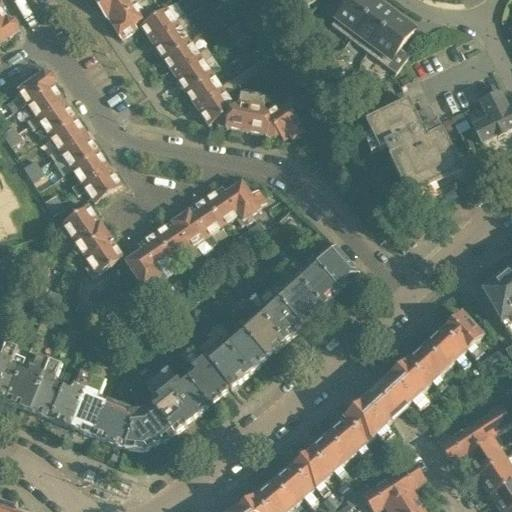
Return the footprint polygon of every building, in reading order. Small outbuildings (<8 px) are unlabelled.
[(92,0),(99,9),(111,0),(92,0)] [(111,25),(146,1),(145,0),(111,0),(99,9),(107,21),(108,20),(111,25)] [(203,0),(201,2),(206,9),(216,1),(215,0),(203,0)] [(351,0),(331,27),(350,41),(378,4),(380,1),(377,0),(351,0)] [(122,42),(137,32),(134,28),(147,20),(155,13),(150,7),(146,1),(111,25),(122,42)] [(221,8),(216,1),(206,9),(211,16),(221,8)] [(385,5),(380,1),(378,4),(350,41),(367,54),(395,17),(383,8),(385,5)] [(152,45),(187,21),(185,17),(177,23),(168,10),(141,28),(152,45)] [(395,17),(367,54),(386,69),(414,32),(409,28),(411,25),(397,15),(395,17)] [(19,28),(15,22),(8,21),(0,26),(0,47),(18,36),(19,28)] [(190,26),(187,21),(152,45),(164,61),(191,43),(182,31),(190,26)] [(227,32),(232,39),(242,32),(238,25),(227,32)] [(247,39),(242,32),(232,39),(236,46),(247,39)] [(191,43),(164,61),(175,78),(210,54),(207,50),(199,56),(191,43)] [(323,65),(333,58),(327,49),(317,56),(323,65)] [(222,72),(210,54),(175,78),(186,94),(213,76),(214,77),(222,72)] [(329,74),(339,67),(333,58),(323,65),(329,74)] [(267,59),(251,71),(255,78),(272,66),(267,59)] [(239,89),(255,78),(251,71),(234,82),(239,89)] [(22,112),(27,108),(54,89),(55,82),(52,77),(45,76),(18,94),(20,97),(14,101),(22,112)] [(213,76),(186,94),(197,111),(232,87),(230,84),(222,89),(214,77),(213,76)] [(282,83),(289,94),(296,90),(289,79),(282,83)] [(236,92),(232,87),(197,111),(210,129),(215,125),(235,109),(228,97),(236,92)] [(27,125),(30,129),(65,106),(54,89),(27,108),(35,120),(27,125)] [(304,101),(296,90),(289,94),(296,105),(304,101)] [(501,96),(480,106),(487,121),(473,128),(482,146),(496,139),(497,140),(505,136),(504,135),(511,131),(511,113),(510,110),(508,111),(501,96)] [(235,109),(215,125),(218,129),(247,135),(254,99),(241,97),(239,108),(238,107),(235,109)] [(266,101),(254,99),(247,135),(267,139),(267,138),(275,140),(280,136),(267,116),(266,112),(264,112),(266,101)] [(267,116),(280,136),(284,142),(290,138),(293,143),(305,135),(296,121),(297,121),(285,103),(267,116)] [(368,105),(357,110),(362,122),(373,117),(368,105)] [(410,203),(452,183),(463,177),(443,134),(442,135),(432,114),(417,121),(409,105),(366,125),(379,153),(386,150),(391,159),(389,160),(410,203)] [(41,128),(49,140),(76,122),(65,106),(30,129),(33,133),(41,128)] [(454,127),(466,122),(462,115),(462,114),(451,120),(454,127)] [(87,139),(76,122),(49,140),(58,152),(50,158),(53,162),(87,139)] [(3,137),(8,144),(18,136),(14,129),(3,137)] [(23,143),(18,136),(8,144),(12,151),(23,143)] [(63,161),(72,173),(99,155),(87,139),(53,162),(55,166),(63,161)] [(110,171),(99,155),(72,173),(80,186),(72,191),(75,195),(110,171)] [(25,171),(29,177),(40,171),(36,164),(25,171)] [(330,171),(331,172),(339,185),(350,179),(341,164),(330,171)] [(44,178),(40,171),(29,177),(33,185),(44,178)] [(110,171),(75,195),(78,200),(86,194),(95,207),(122,189),(110,171)] [(243,185),(226,196),(246,227),(246,228),(255,222),(252,218),(260,212),(260,211),(267,206),(259,194),(252,198),(243,185)] [(242,230),(246,227),(226,196),(222,190),(205,202),(223,230),(236,221),(242,230)] [(46,205),(50,212),(61,205),(57,198),(46,205)] [(212,238),(223,230),(205,202),(188,214),(207,241),(212,249),(217,246),(212,238)] [(66,212),(61,205),(50,212),(54,219),(66,212)] [(63,228),(74,244),(101,226),(90,209),(63,228)] [(195,249),(207,241),(188,214),(171,225),(196,261),(201,257),(195,249)] [(192,263),(196,261),(171,225),(155,236),(174,264),(187,255),(192,263)] [(260,225),(250,233),(255,239),(265,231),(260,225)] [(113,243),(101,226),(74,244),(86,261),(113,243)] [(244,247),(255,239),(250,233),(239,241),(244,247)] [(162,272),(174,264),(155,236),(138,247),(142,253),(158,275),(161,279),(164,282),(168,280),(162,272)] [(316,260),(313,263),(341,295),(355,281),(356,275),(320,237),(313,244),(328,260),(322,266),(316,260)] [(124,259),(123,258),(113,243),(86,261),(90,268),(85,271),(92,281),(124,259)] [(289,257),(275,243),(268,249),(282,264),(289,257)] [(216,255),(221,261),(232,253),(227,247),(216,255)] [(161,279),(158,275),(142,253),(126,264),(144,291),(157,282),(162,291),(167,287),(164,282),(161,279)] [(7,255),(0,257),(0,278),(14,273),(7,255)] [(211,259),(200,267),(205,274),(216,266),(211,259)] [(323,311),(341,295),(313,263),(309,266),(315,272),(308,278),(294,263),(287,270),(323,311)] [(190,286),(205,274),(200,267),(184,279),(190,286)] [(303,330),(323,311),(287,270),(279,277),(294,292),(284,300),(279,295),(275,299),(303,330)] [(511,361),(511,270),(483,294),(502,326),(511,342),(503,347),(511,361)] [(231,285),(236,291),(243,285),(238,279),(231,285)] [(179,284),(169,292),(174,298),(184,290),(179,284)] [(163,306),(174,298),(169,292),(159,300),(163,306)] [(61,313),(66,300),(51,294),(46,306),(61,313)] [(256,298),(249,304),(285,346),(303,330),(275,299),(272,301),(277,307),(270,314),(256,298)] [(268,362),(285,346),(249,304),(241,311),(252,323),(246,328),(244,326),(240,329),(268,362)] [(90,308),(78,305),(76,314),(88,317),(90,308)] [(460,317),(443,334),(464,357),(467,354),(475,363),(482,356),(474,348),(482,340),(460,317)] [(249,377),(268,362),(240,329),(236,332),(239,335),(231,341),(222,329),(214,335),(249,377)] [(462,359),(464,357),(443,334),(426,350),(447,373),(455,365),(464,374),(471,367),(462,359)] [(231,392),(249,377),(214,335),(207,341),(210,344),(200,352),(206,359),(205,360),(231,392)] [(20,374),(21,374),(27,359),(29,354),(6,345),(0,360),(0,401),(8,405),(20,374)] [(439,380),(447,373),(426,350),(408,366),(429,389),(432,386),(440,396),(447,389),(439,380)] [(192,373),(186,378),(210,408),(228,394),(193,352),(182,361),(192,373)] [(486,376),(506,363),(499,352),(479,366),(486,376)] [(29,354),(27,359),(21,374),(20,374),(8,405),(24,411),(23,412),(30,414),(51,363),(38,358),(29,354)] [(63,368),(51,363),(30,414),(37,417),(38,416),(53,423),(65,392),(71,377),(61,373),(63,368)] [(421,396),(429,389),(408,366),(406,364),(389,380),(412,405),(420,414),(429,405),(421,396)] [(196,420),(210,408),(186,378),(178,384),(168,372),(158,380),(193,423),(196,420)] [(67,429),(73,431),(94,379),(81,374),(73,395),(65,392),(53,423),(67,428),(67,429)] [(106,384),(94,379),(73,431),(80,434),(80,433),(94,439),(95,440),(109,404),(100,400),(106,384)] [(188,427),(193,423),(158,380),(147,389),(158,401),(150,407),(175,437),(188,426),(188,427)] [(402,415),(412,405),(389,380),(382,387),(362,405),(386,430),(402,415)] [(125,452),(125,451),(132,434),(130,415),(130,411),(109,404),(95,440),(125,452)] [(386,430),(362,405),(345,421),(346,423),(368,447),(376,439),(385,447),(394,438),(386,430)] [(130,415),(132,434),(125,451),(145,453),(153,447),(155,449),(156,448),(157,449),(163,444),(164,446),(175,437),(150,407),(142,413),(130,415)] [(466,433),(477,451),(492,441),(511,428),(500,410),(466,433)] [(429,411),(422,418),(428,424),(435,418),(429,411)] [(365,449),(368,447),(346,423),(328,439),(349,463),(358,455),(366,464),(373,458),(365,449)] [(452,467),(465,458),(477,451),(466,433),(451,442),(447,435),(436,442),(452,467)] [(507,433),(500,437),(504,444),(511,439),(507,433)] [(340,471),(349,463),(328,439),(310,454),(331,478),(334,476),(341,485),(348,479),(340,471)] [(492,441),(477,451),(465,458),(477,477),(504,460),(492,441)] [(322,486),(331,478),(310,454),(292,470),(313,494),(316,492),(323,501),(330,495),(322,486)] [(377,457),(369,464),(375,470),(382,464),(377,457)] [(403,474),(389,483),(401,501),(411,494),(426,484),(410,460),(399,467),(403,474)] [(511,482),(511,471),(504,460),(477,477),(490,497),(511,482)] [(310,496),(313,494),(292,470),(274,485),(295,510),(304,502),(311,511),(318,505),(310,496)] [(511,482),(490,497),(499,511),(509,511),(511,510),(511,482)] [(371,511),(383,511),(386,511),(401,501),(389,483),(363,499),(371,511)] [(292,511),(295,510),(274,485),(256,501),(264,511),(292,511)] [(352,492),(346,486),(339,492),(344,499),(352,492)] [(422,511),(411,494),(401,501),(386,511),(422,511)] [(264,511),(256,501),(255,499),(236,511),(264,511)] [(332,511),(337,508),(329,499),(322,505),(328,511),(332,511)] [(347,504),(351,510),(358,506),(353,499),(347,504)]
